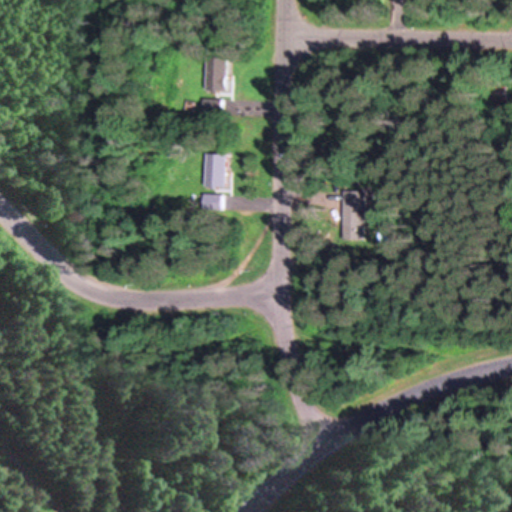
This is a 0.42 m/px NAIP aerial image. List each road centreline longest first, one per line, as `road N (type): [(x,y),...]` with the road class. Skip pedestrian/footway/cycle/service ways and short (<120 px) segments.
road 1 (residential): [(322,439),(296,373),(282,291),(292,0)]
road 2 (residential): [(282,291),(162,297),(106,290),(62,266),(0,200)]
road 3 (residential): [(292,35),(511,36)]
road 4 (residential): [(322,439),(419,389),(511,360)]
